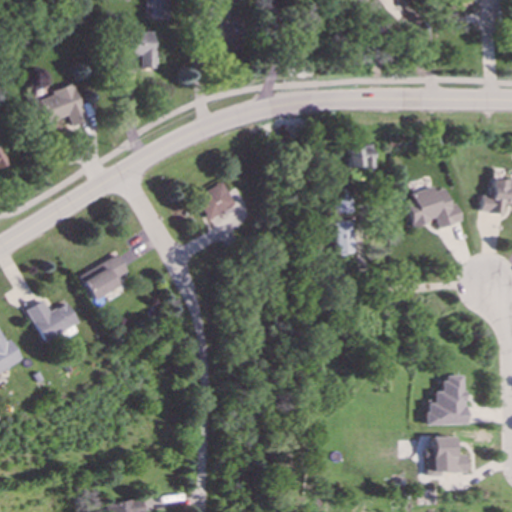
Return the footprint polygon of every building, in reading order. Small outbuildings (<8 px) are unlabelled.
[(141,0),(142,20),(165,20),(164,0),(141,0)] [(214,46),(222,45),(222,49),(239,49),(238,22),(213,23),(214,46)] [(150,31),(120,32),(121,56),(137,56),(138,69),(152,69),(150,31)] [(34,98),(44,124),(62,117),(66,128),(83,121),(69,85),(34,98)] [(345,170),(370,169),(369,146),(344,147),(345,170)] [(477,196),(476,213),(500,214),(500,206),(511,206),(511,180),(487,179),(486,196),(477,196)] [(206,221),(232,207),(219,182),(193,196),(206,221)] [(457,222),(452,203),(445,205),(440,189),(431,192),(430,189),(400,197),(409,228),(432,221),(434,229),(457,222)] [(329,213),(347,213),(347,190),(329,190),(329,213)] [(330,254),(349,254),(349,222),(330,222),(330,254)] [(87,299),(125,278),(113,255),(74,277),(87,299)] [(44,312),(39,301),(22,309),(38,342),(63,330),(65,335),(75,330),(62,304),(44,312)] [(0,369),(17,361),(6,338),(0,341),(0,340),(0,369)] [(461,425),(460,375),(439,376),(439,392),(430,392),(430,403),(422,403),(422,425),(461,425)] [(426,437),(426,448),(421,449),(421,477),(435,476),(435,473),(462,472),(462,455),(449,455),(449,437),(426,437)] [(139,511),(138,499),(103,505),(104,511),(139,511)]
